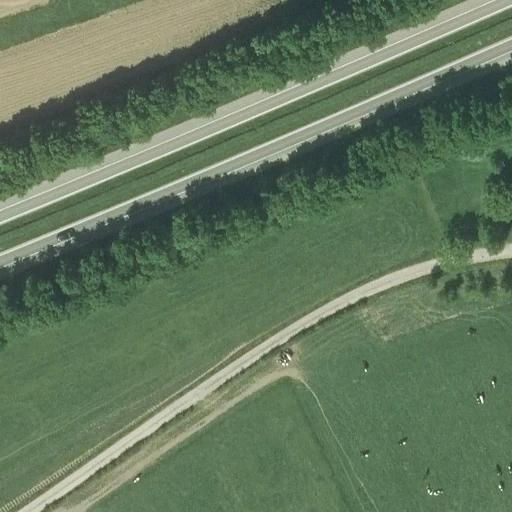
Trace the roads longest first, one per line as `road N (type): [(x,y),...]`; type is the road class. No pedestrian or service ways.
road 1 (track): [(511,248),(431,264),(367,290),(285,336),(26,511)]
road 2 (primary): [(0,262),(511,43)]
road 3 (primary): [(509,0),(0,217)]
